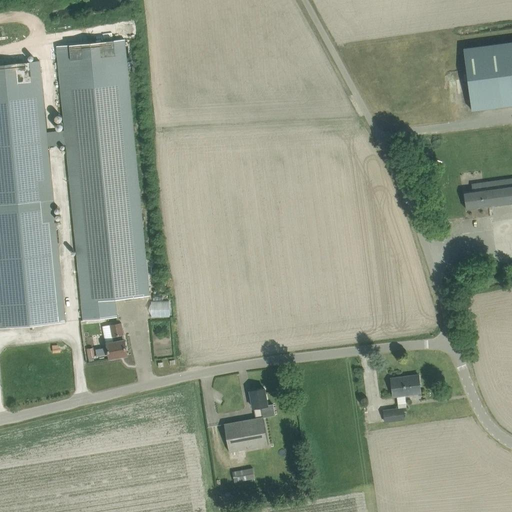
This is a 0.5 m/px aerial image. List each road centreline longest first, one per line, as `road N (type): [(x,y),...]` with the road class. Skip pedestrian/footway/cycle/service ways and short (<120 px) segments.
road 1 (unclassified): [(446,343),(276,359),(0,420)]
road 2 (unclassified): [(446,343),(451,329),(409,197),(353,88)]
road 3 (unclassified): [(511,443),(482,416),(446,343)]
